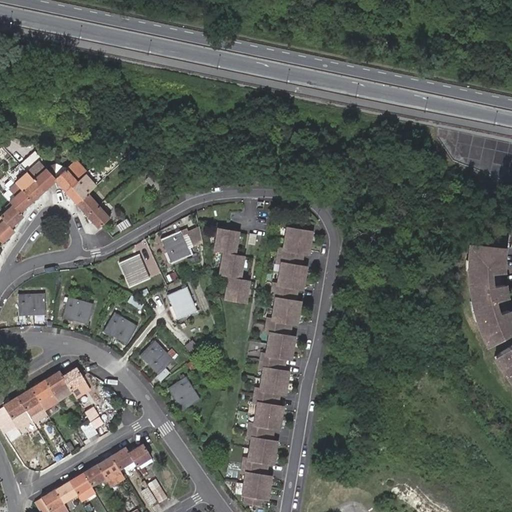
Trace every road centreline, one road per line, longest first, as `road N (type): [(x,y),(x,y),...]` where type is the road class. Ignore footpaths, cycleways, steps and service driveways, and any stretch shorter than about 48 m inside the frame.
road 1 (residential): [(286,511),(336,236),(326,216),(308,198),(244,189),(187,204),(102,251),(76,251)]
road 2 (secondary): [(0,12),(511,120)]
road 3 (secondary): [(511,103),(19,0)]
road 4 (residential): [(14,495),(155,414)]
road 5 (residential): [(76,251),(68,219),(51,211),(18,246),(14,271)]
